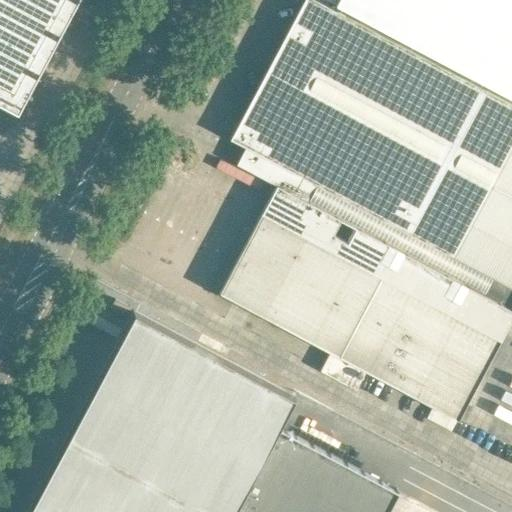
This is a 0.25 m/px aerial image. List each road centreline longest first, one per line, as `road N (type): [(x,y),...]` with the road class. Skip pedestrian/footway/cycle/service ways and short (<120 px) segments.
road 1 (unknown): [(173,511),(236,395),(264,379),(511,500)]
road 2 (tertiary): [(0,334),(176,0)]
road 3 (unknown): [(165,298),(216,199),(221,176),(203,128)]
